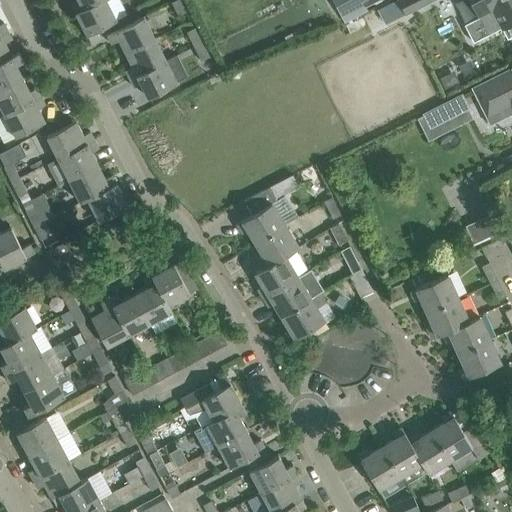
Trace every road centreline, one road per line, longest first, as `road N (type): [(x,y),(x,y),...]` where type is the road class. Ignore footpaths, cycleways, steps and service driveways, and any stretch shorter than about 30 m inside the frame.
road 1 (residential): [(316,443),(189,214),(137,165),(95,103),(67,90),(16,0)]
road 2 (residential): [(316,443),(420,382),(379,311)]
